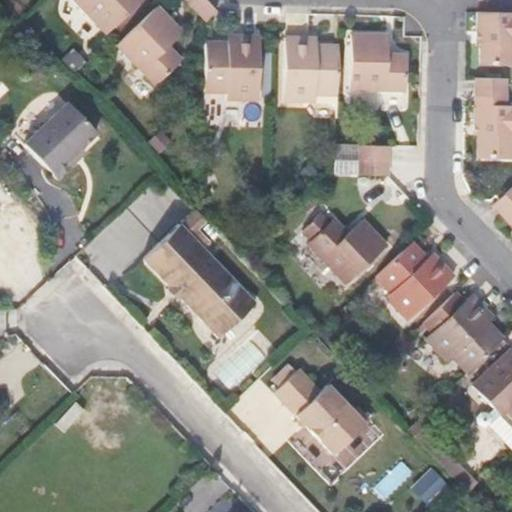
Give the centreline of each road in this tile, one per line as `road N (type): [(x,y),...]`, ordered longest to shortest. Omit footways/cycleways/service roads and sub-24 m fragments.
road 1 (residential): [(511,279),(437,197),(436,0)]
road 2 (residential): [(282,511),(79,302)]
